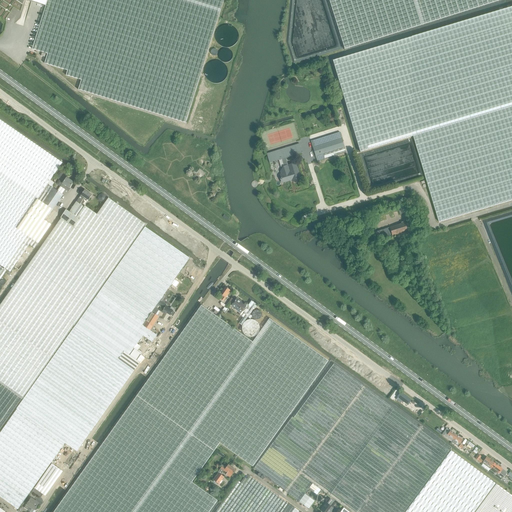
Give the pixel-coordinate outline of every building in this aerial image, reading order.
[(47,0),(45,6),(32,50),(47,54),(44,64),(67,71),(65,76),(81,81),(78,90),(187,124),(225,0),(47,0)] [(301,54),(333,45),(331,39),(332,37),(321,0),(296,0),(294,42),(296,48),(297,48),(301,48),(302,52),(301,54)] [(328,0),(344,49),(500,0),(328,0)] [(511,200),(511,6),(333,61),(360,152),(414,136),(439,222),(511,200)] [(0,265),(4,268),(7,270),(10,272),(14,267),(29,244),(32,247),(35,249),(38,244),(17,229),(37,199),(43,203),(53,188),(52,187),(54,183),(50,180),(54,175),(58,169),(62,163),(0,120),(0,265)] [(340,132),(311,141),(317,162),(325,160),(325,159),(346,152),(340,132)] [(296,145),(266,154),(269,163),(279,160),(281,167),(283,166),(284,170),(281,172),(281,174),(280,175),(281,178),(280,178),(281,180),(282,183),(292,180),(292,182),(300,179),(296,164),(288,166),(288,165),(286,158),(296,155),(302,153),(299,144),(296,145)] [(196,174),(201,178),(205,172),(200,168),(196,174)] [(63,183),(60,187),(68,192),(71,189),(69,188),(73,183),(66,178),(63,183)] [(37,199),(17,229),(38,244),(43,236),(51,225),(44,220),(51,209),(53,210),(53,209),(59,201),(63,195),(57,191),(53,188),(43,203),(37,199)] [(84,190),(80,196),(85,199),(88,201),(92,196),(84,190)] [(61,217),(60,218),(61,219),(74,228),(79,219),(77,217),(84,208),(82,206),(84,202),(83,201),(85,199),(80,196),(71,209),(69,212),(66,210),(61,217)] [(0,383),(21,399),(22,400),(74,326),(146,224),(108,198),(97,215),(85,206),(84,208),(77,217),(79,219),(74,228),(61,219),(0,305),(0,383)] [(401,214),(408,212),(405,204),(399,206),(401,214)] [(408,232),(414,230),(411,221),(405,224),(405,222),(404,223),(403,222),(401,223),(401,224),(389,228),(377,232),(379,240),(403,232),(404,235),(409,233),(408,232)] [(18,510),(67,445),(77,452),(128,380),(134,372),(135,371),(134,371),(119,360),(125,351),(129,354),(143,336),(152,342),(157,336),(150,331),(158,317),(152,313),(146,322),(145,321),(163,296),(189,258),(166,243),(144,227),(74,326),(74,327),(75,327),(74,329),(64,343),(43,372),(32,388),(16,410),(16,409),(0,431),(0,497),(5,501),(18,510)] [(223,297),(221,300),(220,300),(223,302),(231,291),(225,287),(220,294),(223,297)] [(230,305),(235,309),(235,310),(241,314),(247,306),(241,302),(242,301),(237,298),(235,301),(231,298),(224,307),(227,309),(230,305)] [(243,317),(239,323),(241,325),(248,317),(250,319),(252,316),(249,314),(256,305),(251,301),(241,315),(243,317)] [(209,511),(217,501),(191,482),(219,443),(252,467),(328,361),(269,319),(252,342),(201,305),(52,511),(209,511)] [(166,313),(170,316),(172,317),(175,313),(172,311),(173,310),(172,309),(171,308),(170,308),(169,309),(165,307),(164,309),(160,307),(158,310),(165,314),(166,313)] [(141,363),(129,354),(125,351),(119,360),(134,371),(136,370),(141,363)] [(344,507),(349,511),(403,511),(449,450),(443,446),(422,430),(422,429),(418,425),(417,426),(368,390),(344,372),(333,364),(327,372),(312,392),(296,415),(293,418),(292,417),(272,445),(254,468),(284,491),(308,509),(314,501),(309,498),(313,493),(316,495),(320,490),(334,500),(344,507)] [(0,429),(21,399),(0,383),(0,429)] [(400,392),(397,397),(408,405),(411,400),(400,392)] [(451,442),(452,441),(451,441),(456,435),(450,431),(447,430),(443,436),(451,442)] [(462,440),(456,435),(451,441),(452,441),(455,443),(456,441),(459,444),(462,440)] [(475,511),(496,484),(451,451),(405,511),(475,511)] [(483,461),(491,467),(493,463),(486,458),(483,461)] [(501,469),(493,463),(491,467),(489,470),(493,473),(495,471),(503,477),(506,473),(501,470),(501,469)] [(35,488),(45,496),(63,472),(53,464),(35,488)] [(226,475),(229,478),(235,470),(227,465),(226,467),(223,465),(218,472),(221,475),(224,471),(227,473),(226,475)] [(213,480),(219,484),(222,480),(224,477),(218,473),(213,480)] [(237,481),(214,511),(299,511),(249,476),(247,479),(244,477),(240,482),(237,481)] [(511,511),(511,496),(496,484),(475,511),(511,511)] [(34,510),(39,504),(31,498),(24,508),(28,510),(30,507),(34,510)] [(329,498),(320,510),(322,511),(331,511),(334,509),(333,508),(336,503),(329,498)]
